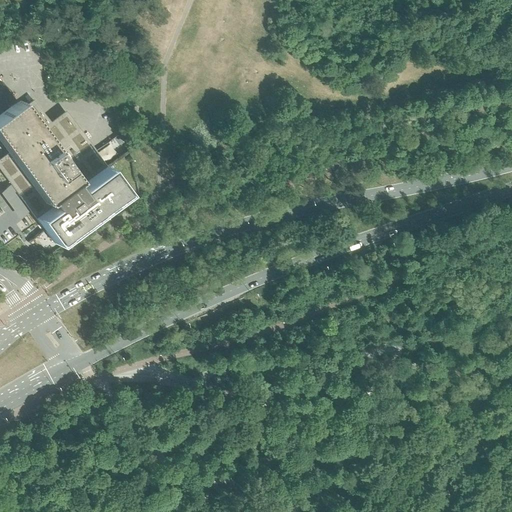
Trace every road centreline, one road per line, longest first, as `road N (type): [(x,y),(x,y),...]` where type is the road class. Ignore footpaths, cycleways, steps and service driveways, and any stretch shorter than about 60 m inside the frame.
road 1 (unknown): [(511,420),(355,450),(284,453),(142,410),(110,428),(96,458),(100,472),(161,511)]
road 2 (primary): [(511,164),(283,212),(169,251),(46,314)]
road 3 (primary): [(76,364),(300,262),(511,189)]
